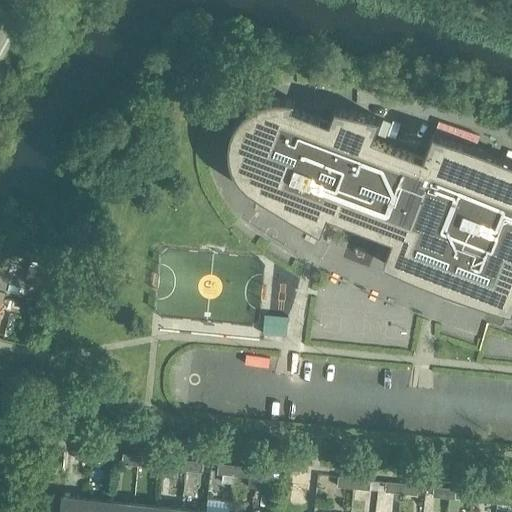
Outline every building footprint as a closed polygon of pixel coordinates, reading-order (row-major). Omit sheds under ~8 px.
[(511,162),(506,160),(492,154),(477,149),(463,144),(449,139),(434,135),(425,160),(373,140),(381,119),(366,116),(336,109),(331,123),(292,109),(295,101),(291,101),(287,100),(283,100),(278,100),(274,100),(270,101),(267,102),(263,103),(259,104),(256,106),(253,108),(250,110),(247,112),(244,115),(241,118),(239,121),(237,124),(235,127),(233,131),(232,134),(231,138),(230,142),(230,145),(229,149),(230,153),(230,156),(230,160),(231,164),(232,167),(234,171),(235,174),(237,177),(239,180),(243,184),(246,187),(250,191),(254,194),(258,196),(262,199),(277,208),(292,217),(306,225),(321,234),(329,215),(359,227),(394,240),(384,265),(440,287),(488,306),(486,312),(503,319),(506,311),(511,313),(511,162)] [(49,271),(31,267),(27,284),(45,288),(49,271)] [(90,463),(91,453),(76,451),(75,461),(90,463)] [(107,454),(91,453),(90,463),(106,464),(107,454)] [(122,466),(138,468),(139,458),(124,456),(122,466)] [(139,458),(138,468),(154,469),(155,460),(139,458)] [(170,471),(186,473),(187,463),(171,461),(170,471)] [(203,465),(187,463),(186,473),(202,474),(203,465)] [(223,477),(234,478),(235,468),(219,466),(218,476),(223,477)] [(251,470),(235,468),(234,478),(249,479),(251,470)] [(274,472),(251,470),(249,479),(248,490),(272,492),(274,472)] [(353,491),(355,481),(339,479),(338,489),(353,491)] [(355,481),(353,491),(369,492),(370,482),(355,481)] [(385,493),(401,495),(402,485),(386,484),(385,493)] [(418,487),(402,485),(401,495),(417,497),(418,487)] [(449,500),(450,491),(434,489),(433,499),(449,500)] [(466,492),(450,491),(449,500),(465,502),(466,492)] [(497,505),(498,496),(482,494),(481,504),(497,505)] [(511,497),(498,496),(497,505),(511,506),(511,497)] [(85,511),(87,500),(62,498),(60,511),(85,511)] [(87,500),(85,511),(109,511),(110,503),(87,500)] [(110,503),(109,511),(133,511),(134,505),(110,503)]
